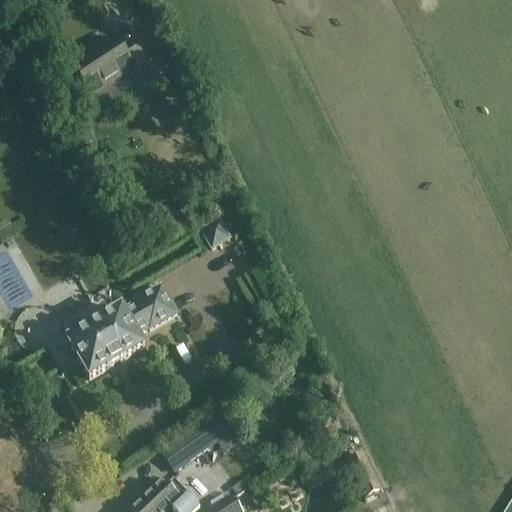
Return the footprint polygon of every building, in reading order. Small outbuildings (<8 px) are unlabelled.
[(70,68),(81,84),(90,98),(130,72),(142,90),(157,80),(137,49),(124,57),(113,40),(96,50),(98,53),(74,69),(72,66),(70,68)] [(221,229),(232,242),(246,231),(235,217),(221,229)] [(202,235),(212,253),(229,243),(219,225),(202,235)] [(121,312),(66,344),(89,383),(144,351),(137,339),(148,332),(149,334),(177,318),(161,290),(133,306),(135,310),(124,317),(121,312)] [(57,334),(73,316),(52,295),(35,314),(57,334)] [(221,413),(162,455),(175,474),(235,433),(221,413)] [(347,465),(366,501),(382,493),(363,457),(347,465)] [(197,511),(199,511),(170,480),(163,486),(161,484),(131,511),(197,511)] [(214,511),(237,511),(231,502),(214,511)]
